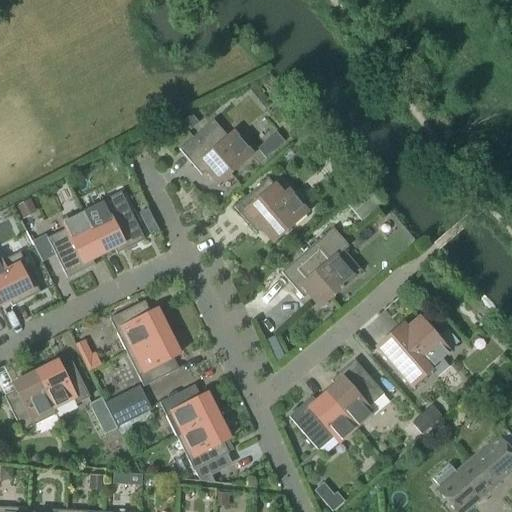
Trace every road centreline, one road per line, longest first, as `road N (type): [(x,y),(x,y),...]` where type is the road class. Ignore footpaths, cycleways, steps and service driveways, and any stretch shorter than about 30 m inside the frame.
road 1 (residential): [(254,404),(426,259)]
road 2 (residential): [(184,257),(0,350)]
road 3 (residential): [(254,404),(184,257)]
